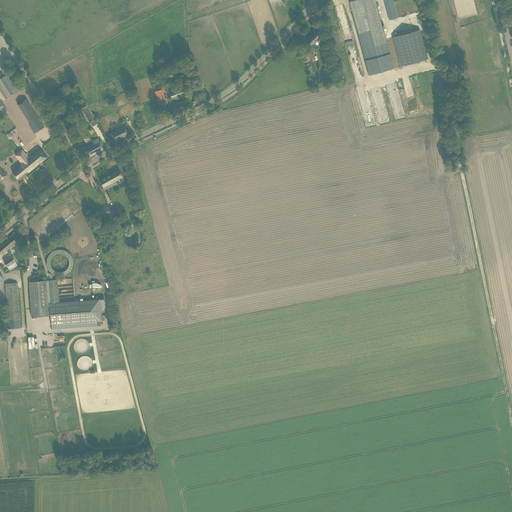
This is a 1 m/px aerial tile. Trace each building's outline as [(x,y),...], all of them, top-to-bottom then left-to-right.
[(356,0),(349,2),(351,7),(369,75),(393,68),(375,0),(374,0),(356,0)] [(383,0),(389,20),(397,18),(392,0),(383,0)] [(419,30),(393,37),(401,66),(427,59),(419,30)] [(311,44),(308,47),(307,46),(312,51),(317,46),(314,43),(320,38),(314,32),(307,40),(311,44)] [(0,80),(0,86),(7,98),(20,90),(7,69),(2,72),(5,77),(0,80)] [(126,76),(113,81),(119,94),(131,89),(126,76)] [(154,92),(159,105),(166,103),(162,89),(154,92)] [(184,101),(182,102),(182,101),(181,101),(181,102),(171,107),(174,114),(199,102),(195,96),(187,100),(183,90),(170,95),(172,100),(182,96),(184,101)] [(30,126),(29,126),(33,134),(43,128),(25,99),(16,104),(30,126)] [(80,106),(77,107),(80,112),(83,111),(89,122),(94,119),(84,103),(80,106)] [(104,116),(107,121),(109,126),(133,113),(130,106),(124,109),(122,106),(104,116)] [(110,134),(113,142),(128,134),(124,127),(110,134)] [(86,148),(90,156),(104,148),(100,140),(86,148)] [(17,168),(12,172),(18,180),(28,172),(38,164),(40,162),(41,162),(47,157),(40,148),(28,158),(22,149),(14,155),(21,164),(17,167),(17,168)] [(119,170),(100,180),(102,185),(103,187),(110,184),(111,186),(116,183),(115,181),(123,177),(121,174),(119,170)] [(94,212),(97,219),(111,213),(109,206),(94,212)] [(0,246),(0,255),(0,256),(19,240),(14,235),(0,246)] [(50,275),(74,268),(68,248),(45,254),(50,275)] [(4,262),(7,267),(15,261),(12,256),(4,262)] [(34,281),(29,282),(30,291),(30,294),(31,310),(32,317),(49,316),(48,308),(48,303),(46,280),(34,281)] [(57,280),(46,280),(48,303),(48,308),(49,316),(50,316),(49,303),(59,302),(57,280)] [(5,284),(8,329),(21,328),(17,283),(5,284)] [(59,302),(49,303),(50,316),(52,329),(96,326),(96,322),(101,321),(99,299),(59,302)]
